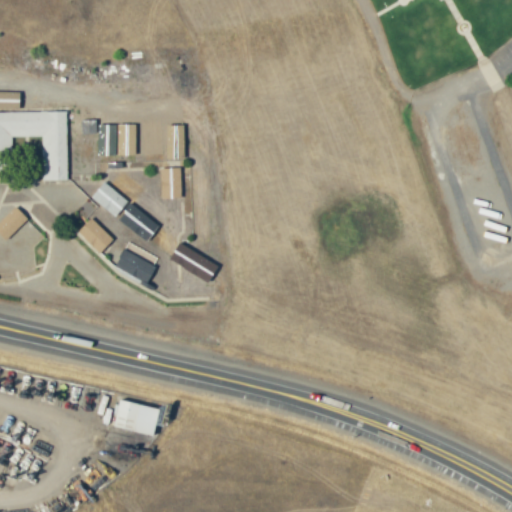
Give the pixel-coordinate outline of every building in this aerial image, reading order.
[(66,110),(0,111),(0,179),(11,179),(10,136),(42,135),(42,179),(67,179),(66,110)] [(96,119),(81,119),(81,133),(96,133),(96,119)] [(77,231),(100,252),(112,238),(90,217),(77,231)] [(124,248),(150,263),(153,257),(128,242),(124,248)] [(114,266),(147,282),(155,265),(122,249),(114,266)] [(153,435),(159,408),(119,399),(113,426),(153,435)]
